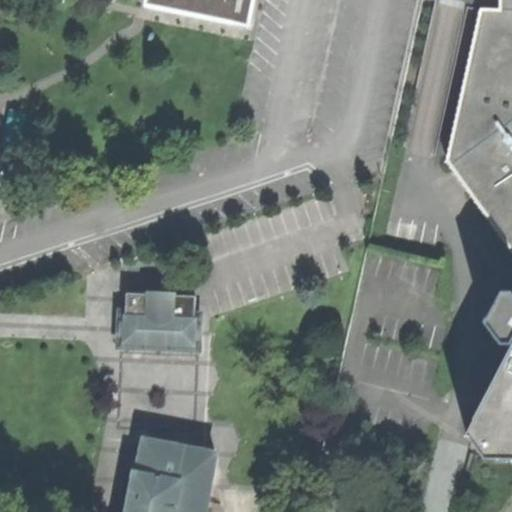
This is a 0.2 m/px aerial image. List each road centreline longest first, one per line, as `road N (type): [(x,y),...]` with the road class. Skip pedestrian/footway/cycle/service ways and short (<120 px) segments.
road 1 (unknown): [(448,421),(428,397),(355,380),(367,313),(374,299),(395,289),(470,307)]
road 2 (unknown): [(221,268),(349,220),(355,147)]
